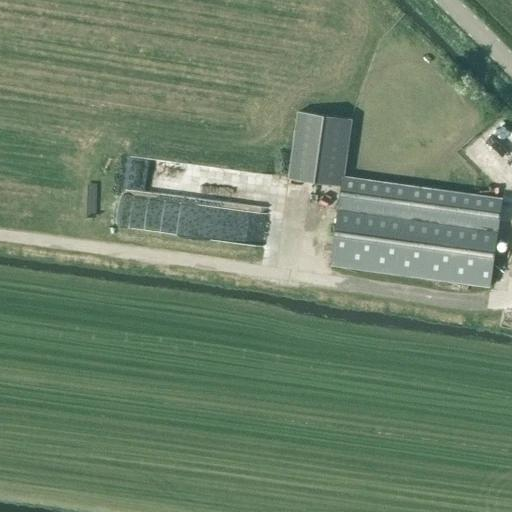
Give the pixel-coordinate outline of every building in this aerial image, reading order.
[(342,186),(351,119),(298,112),(289,178),(342,186)] [(511,139),(496,124),(462,158),(511,208),(511,139)] [(175,167),(170,210),(286,222),(290,180),(175,167)] [(331,265),(489,286),(498,222),(340,200),(331,265)] [(278,268),(282,233),(123,212),(118,247),(278,268)]
